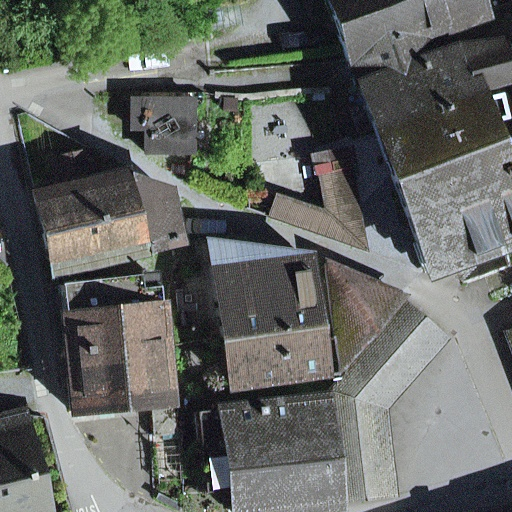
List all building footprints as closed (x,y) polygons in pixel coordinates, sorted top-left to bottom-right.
[(323,0),(346,63),(423,38),(478,18),(471,0),(323,0)] [(360,76),(361,80),(429,54),(423,38),(346,63),(352,79),(360,76)] [(449,47),(465,92),(466,93),(502,84),(489,46),(449,47)] [(373,126),(465,92),(449,47),(429,54),(430,58),(359,85),(361,93),(373,126)] [(430,58),(429,54),(361,80),(360,76),(352,79),(355,86),(359,85),(430,58)] [(484,145),(478,127),(469,103),(466,93),(465,92),(373,126),(392,180),(484,145)] [(469,103),(478,127),(503,118),(497,97),(469,103)] [(146,155),(193,155),(193,99),(133,99),(132,131),(147,131),(146,155)] [(511,237),(511,124),(510,118),(503,118),(478,127),(484,145),(392,180),(416,245),(432,239),(439,258),(456,252),(458,257),(511,237)] [(57,189),(95,180),(89,152),(51,160),(57,189)] [(321,181),(349,175),(345,152),(316,157),(321,181)] [(120,174),(95,180),(57,189),(33,194),(51,273),(177,245),(165,192),(120,174)] [(277,198),(270,218),(363,252),(349,175),(321,181),(327,216),(277,198)] [(426,269),(458,257),(456,252),(439,258),(432,239),(416,245),(426,269)] [(313,329),(303,257),(211,244),(224,342),(313,329)] [(338,365),(399,295),(326,266),(338,365)] [(71,413),(152,403),(163,402),(163,397),(152,277),(59,287),(71,413)] [(322,400),(334,505),(393,498),(383,409),(443,340),(398,301),(340,368),(345,373),(322,400)] [(315,343),(313,329),(224,342),(230,388),(333,374),(329,341),(315,343)] [(163,402),(152,403),(155,435),(184,432),(180,395),(163,397),(163,402)] [(319,400),(223,411),(232,491),(233,511),(267,511),(331,505),(319,400)] [(232,491),(223,411),(194,414),(203,494),(232,491)] [(0,416),(0,511),(63,511),(40,418),(10,414),(0,416)]
